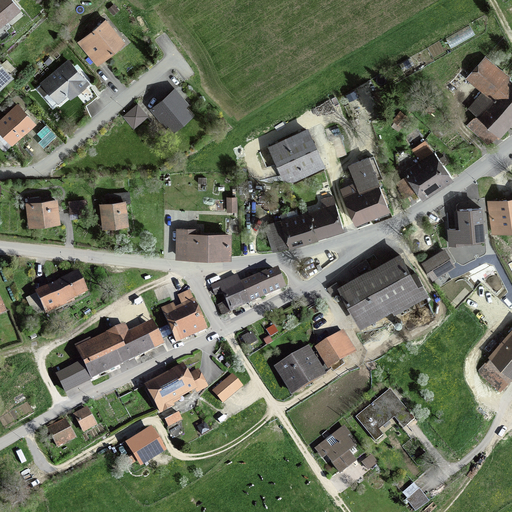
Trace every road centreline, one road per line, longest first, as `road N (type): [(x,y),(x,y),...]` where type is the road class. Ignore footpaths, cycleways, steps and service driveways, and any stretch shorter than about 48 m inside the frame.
road 1 (track): [(26,431),(51,470),(157,422),(177,456),(211,456),(276,413)]
road 2 (residential): [(222,332),(0,446)]
road 3 (track): [(344,511),(222,332)]
road 4 (residential): [(0,175),(52,164),(175,60)]
road 5 (residential): [(0,250),(190,269)]
road 6 (residential): [(190,269),(265,263),(377,235)]
road 7 (residential): [(377,235),(316,284),(222,332)]
road 8 (residential): [(377,235),(511,145)]
road 9 (residential): [(511,390),(487,441),(429,489)]
